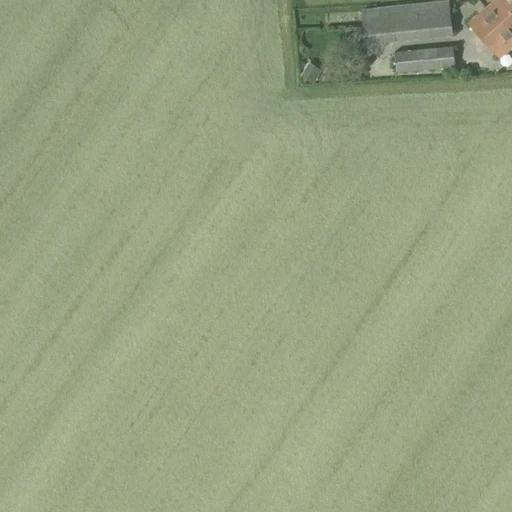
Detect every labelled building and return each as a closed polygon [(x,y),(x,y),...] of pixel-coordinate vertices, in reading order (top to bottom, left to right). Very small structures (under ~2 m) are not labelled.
[(494,0),(487,7),(511,35),(511,0),(500,0),(498,2),(496,0),(494,0)] [(450,21),(448,1),(360,10),(361,18),(374,17),(390,15),(390,19),(403,18),(404,26),(450,21)] [(498,60),(511,47),(511,35),(487,7),(467,25),(498,60)] [(403,18),(390,19),(390,15),(374,17),(361,18),(364,45),(451,37),(450,21),(404,26),(403,18)] [(394,74),(416,73),(454,68),(452,47),(393,53),(394,74)] [(377,51),(381,78),(394,76),(390,49),(377,51)] [(308,64),(300,77),(312,85),(321,72),(308,64)]
